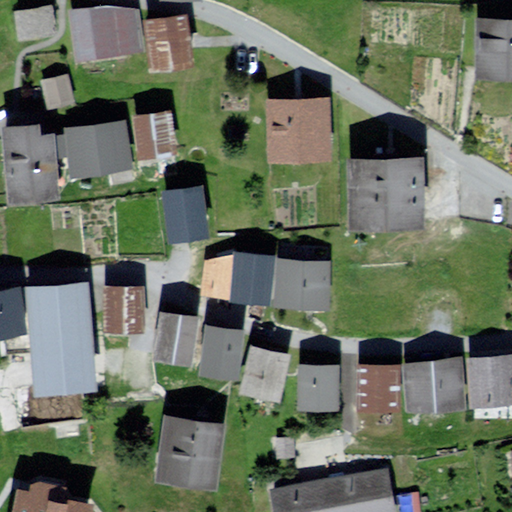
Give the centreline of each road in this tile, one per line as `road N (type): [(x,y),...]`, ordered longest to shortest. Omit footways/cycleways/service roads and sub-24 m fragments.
road 1 (residential): [(511,339),(346,346),(241,324),(141,272),(0,275)]
road 2 (residential): [(149,0),(213,14),(261,36),(511,183)]
